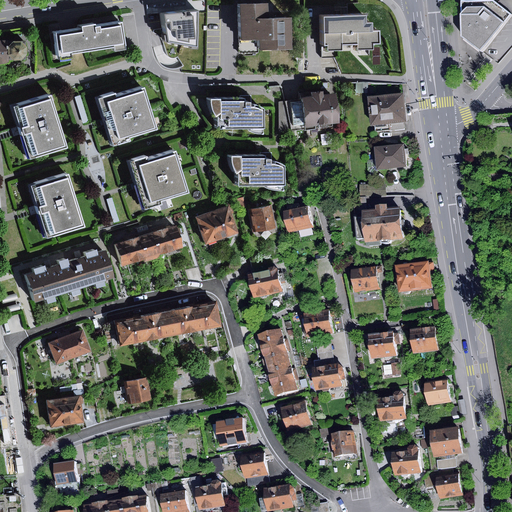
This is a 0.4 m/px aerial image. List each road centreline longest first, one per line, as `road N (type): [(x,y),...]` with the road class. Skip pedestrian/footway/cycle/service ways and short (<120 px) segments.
road 1 (residential): [(251,394),(214,287),(86,313),(12,344),(24,460)]
road 2 (primary): [(439,126),(493,511)]
road 3 (residential): [(319,202),(344,298),(369,459),(390,509)]
road 4 (residential): [(251,394),(86,433),(24,460)]
road 5 (residential): [(359,511),(284,459),(251,394)]
road 6 (primary): [(426,0),(439,126)]
